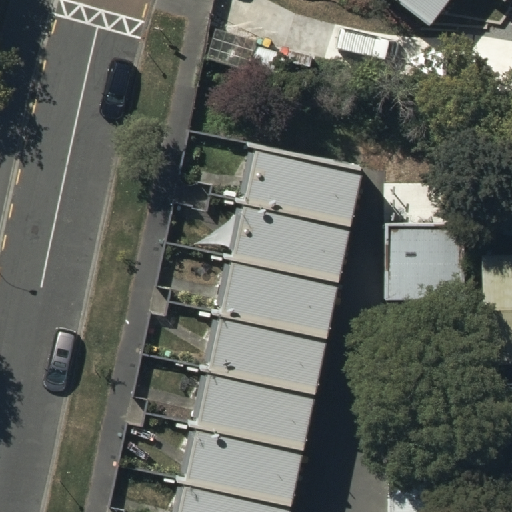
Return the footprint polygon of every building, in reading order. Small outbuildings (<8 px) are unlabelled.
[(511,0),(385,0),(431,34),(456,0),(493,0),(506,10),(511,2),(511,0)] [(297,511),(362,183),(248,160),(179,511),(297,511)] [(456,223),(385,223),(385,307),(457,306),(456,223)] [(479,374),(511,373),(511,259),(476,261),(479,374)] [(465,511),(465,476),(387,476),(387,511),(465,511)]
